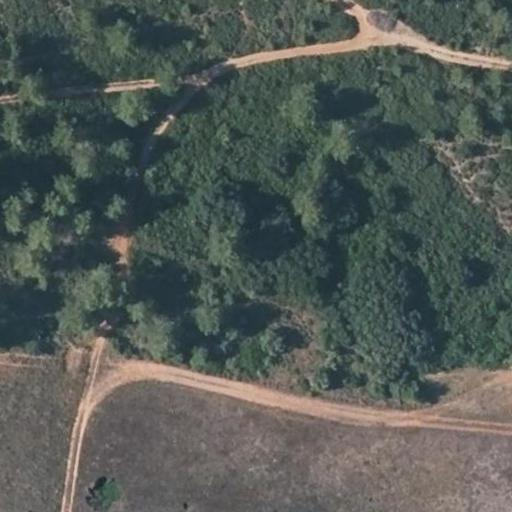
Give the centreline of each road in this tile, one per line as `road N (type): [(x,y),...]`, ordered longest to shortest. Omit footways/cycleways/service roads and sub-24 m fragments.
road 1 (track): [(67,511),(86,397),(123,279),(127,203),(160,122),(199,83),(251,59),(342,46),(372,25),(332,0)]
road 2 (track): [(511,435),(359,417),(158,373),(124,375),(85,403)]
road 3 (track): [(0,100),(199,83)]
road 4 (track): [(372,25),(511,66)]
